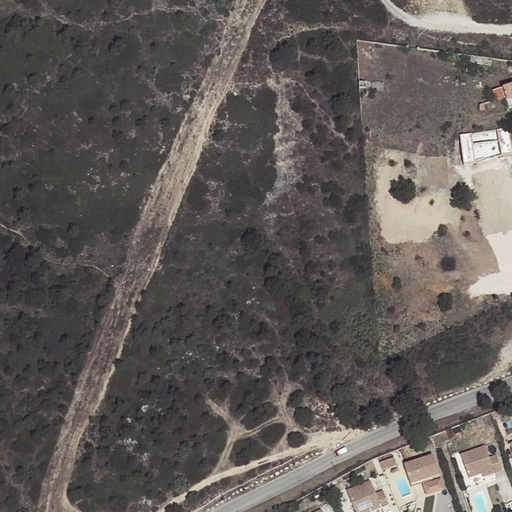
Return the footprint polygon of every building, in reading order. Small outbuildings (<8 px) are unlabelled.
[(485,58),(468,56),(467,63),(483,65),(485,58)] [(511,83),(492,90),(496,101),(505,99),(506,101),(511,98),(511,83)] [(423,135),(427,131),(424,126),(419,130),(423,135)] [(511,155),(511,147),(509,130),(497,132),(502,157),(511,155)] [(492,144),(490,134),(476,137),(478,147),(492,144)] [(475,166),(470,138),(460,140),(465,168),(475,166)] [(484,472),(486,477),(495,474),(489,458),(481,461),(477,450),(452,458),(460,481),(473,477),(484,472)] [(417,482),(418,484),(434,479),(427,460),(397,470),(403,487),(417,482)] [(387,463),(374,468),(377,476),(389,471),(387,463)] [(475,481),(486,477),(484,472),(473,477),(475,481)] [(419,488),(418,484),(417,482),(403,487),(405,492),(419,488)] [(436,484),(416,492),(421,503),(440,496),(436,484)] [(366,511),(371,510),(372,511),(380,511),(382,511),(377,497),(369,499),(363,486),(340,495),(346,511),(366,511)]
